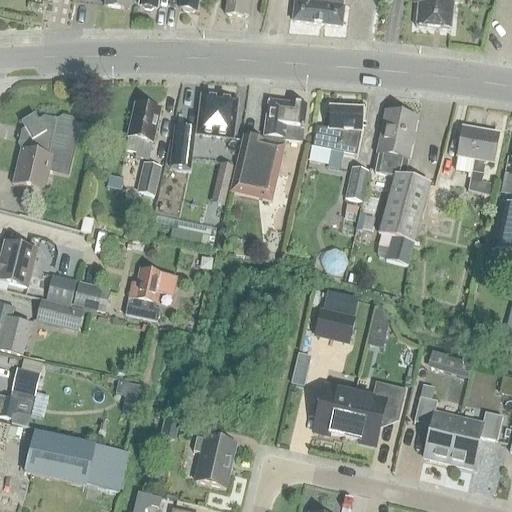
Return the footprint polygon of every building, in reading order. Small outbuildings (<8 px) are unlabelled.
[(105,0),(104,7),(127,10),(128,0),(105,0)] [(139,0),(138,7),(142,8),(144,11),(150,12),(152,10),(156,10),(157,0),(139,0)] [(180,0),(178,9),(180,9),(182,13),(190,15),(194,12),(195,13),(198,0),(180,0)] [(226,0),(225,16),(242,18),(242,17),(247,17),(248,0),(226,0)] [(294,0),(292,23),(341,29),(343,0),(294,0)] [(458,4),(458,0),(413,0),(413,5),(417,5),(415,29),(450,32),(453,4),(458,4)] [(232,140),(237,102),(201,98),(197,136),(232,140)] [(300,144),(305,110),(268,104),(262,144),(242,140),(230,196),(272,204),(285,142),(300,144)] [(152,144),(160,113),(148,110),(147,107),(139,105),(137,107),(133,106),(126,138),(128,139),(125,153),(135,155),(134,160),(147,162),(151,144),(152,144)] [(65,118),(30,109),(25,130),(20,129),(12,164),(14,164),(9,183),(24,186),(23,189),(58,197),(63,176),(68,177),(76,142),(74,142),(79,123),(64,120),(65,118)] [(338,154),(355,158),(360,134),(362,111),(329,109),(327,129),(316,129),(316,128),(314,128),(310,148),(328,152),(326,161),(337,163),(338,154)] [(373,175),(392,179),(402,182),(403,180),(416,121),(384,114),(375,157),(377,157),(373,175)] [(174,129),(169,169),(189,171),(194,131),(174,129)] [(462,130),(457,159),(474,162),(472,174),(483,176),(485,164),(492,166),(498,136),(462,130)] [(511,159),(508,159),(502,193),(511,195),(511,159)] [(139,195),(152,198),(159,169),(146,166),(139,195)] [(220,166),(215,185),(227,188),(232,169),(220,166)] [(352,170),(345,202),(361,205),(368,174),(352,170)] [(471,174),(467,193),(482,196),(480,204),(489,207),(494,186),(481,183),(483,176),(472,174),(471,174)] [(105,189),(119,192),(122,181),(107,177),(105,189)] [(434,201),(443,203),(449,180),(439,178),(434,201)] [(402,182),(392,179),(373,246),(388,250),(384,264),(404,269),(427,186),(403,180),(402,182)] [(491,252),(511,256),(511,207),(502,205),(491,252)] [(372,233),(374,220),(359,218),(358,231),(372,233)] [(87,236),(89,236),(92,222),(83,220),(79,234),(87,236)] [(0,279),(8,282),(7,286),(26,291),(36,254),(3,245),(0,257),(0,279)] [(124,317),(156,324),(159,311),(154,310),(156,305),(155,305),(158,294),(168,296),(172,278),(160,276),(160,275),(141,271),(138,285),(131,284),(128,300),(132,301),(131,305),(127,304),(124,317)] [(51,280),(45,301),(68,307),(73,286),(51,280)] [(72,308),(103,316),(108,296),(77,288),(72,308)] [(41,303),(38,317),(67,324),(65,330),(77,333),(82,314),(41,303)] [(0,309),(0,353),(20,359),(28,326),(10,321),(13,310),(1,307),(1,310),(0,309)] [(314,337),(347,345),(353,322),(320,314),(314,337)] [(381,316),(375,314),(371,332),(385,335),(387,328),(381,316)] [(428,368),(448,374),(451,362),(431,356),(428,368)] [(19,428),(22,416),(27,417),(37,377),(15,372),(8,401),(0,398),(0,419),(10,422),(9,426),(19,428)] [(354,395),(344,439),(358,443),(357,445),(374,449),(381,419),(396,423),(403,393),(375,386),(372,399),(354,395)] [(329,436),(344,439),(354,395),(323,388),(312,434),(329,438),(329,436)] [(134,413),(135,392),(122,392),(121,412),(134,413)] [(423,460),(447,466),(457,421),(434,416),(436,404),(419,400),(413,424),(430,429),(423,460)] [(457,421),(447,466),(471,472),(479,440),(496,444),(502,420),(484,415),(481,427),(457,421)] [(159,439),(174,443),(179,423),(164,419),(159,439)] [(0,447),(3,448),(5,439),(18,442),(21,431),(0,426),(0,447)] [(33,433),(24,475),(117,495),(126,453),(33,433)] [(194,484),(223,490),(234,447),(205,440),(204,442),(196,440),(192,454),(201,456),(194,484)] [(147,497),(137,495),(135,505),(139,506),(146,502),(147,497)]
